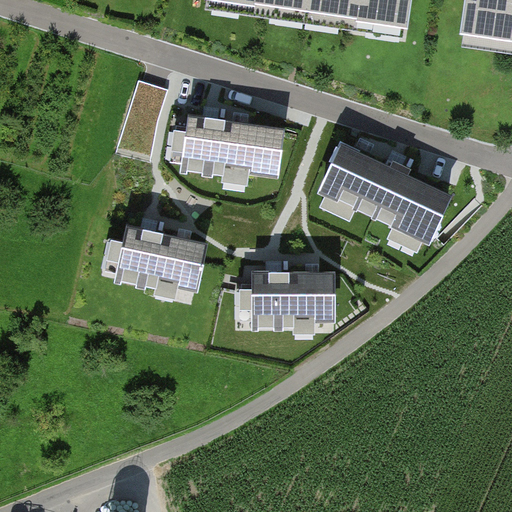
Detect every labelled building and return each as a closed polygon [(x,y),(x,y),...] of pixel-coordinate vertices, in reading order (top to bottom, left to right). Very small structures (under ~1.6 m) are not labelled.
[(417,0),(203,0),(203,7),(413,35),(417,0)] [(511,0),(467,0),(463,31),(511,37),(511,0)] [(226,120),(190,115),(188,128),(177,126),(176,134),(188,136),(184,170),(225,176),(226,169),(276,175),(282,132),(225,125),(226,120)] [(385,167),(344,148),(323,192),(428,242),(449,197),(407,177),(410,171),(388,160),(385,167)] [(128,158),(117,175),(139,188),(150,171),(128,158)] [(163,232),(127,225),(123,243),(126,244),(119,280),(157,288),(158,280),(196,288),(205,245),(163,236),(163,232)] [(332,318),(332,275),(290,275),(290,271),(253,271),(253,284),(242,284),(242,292),(256,292),(256,326),(295,326),(295,318),(332,318)]
